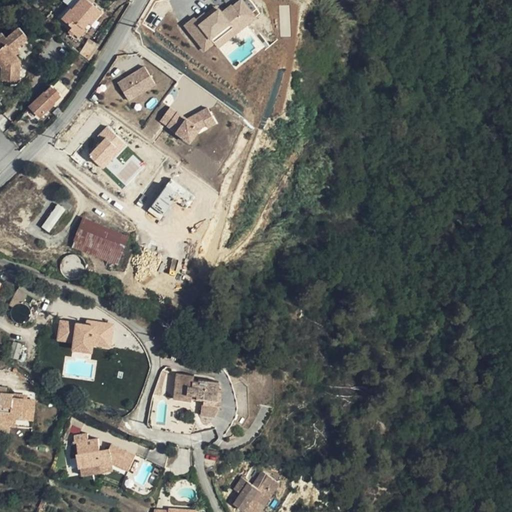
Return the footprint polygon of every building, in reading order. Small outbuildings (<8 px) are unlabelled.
[(73,9),(79,0),(64,0),(64,1),(69,5),(73,9)] [(102,12),(88,0),(79,0),(73,9),(75,10),(65,21),(72,27),(70,30),(79,38),(86,30),(84,28),(89,23),(91,24),(96,19),(102,12)] [(186,14),(177,23),(192,39),(201,31),(205,36),(213,29),(215,31),(225,22),(226,24),(236,15),(235,14),(243,7),(237,0),(224,0),(223,1),(222,0),(221,0),(213,8),(210,4),(200,13),(196,9),(188,16),(186,14)] [(290,36),(288,4),(278,5),(281,37),(290,36)] [(73,9),(69,5),(60,16),(65,21),(75,10),(73,9)] [(201,31),(192,39),(198,47),(207,39),(211,43),(247,11),(243,7),(235,14),(236,15),(226,24),(225,22),(215,31),(213,29),(205,36),(201,31)] [(3,33),(0,34),(0,45),(5,42),(7,44),(0,51),(0,65),(7,74),(8,82),(14,81),(21,80),(23,59),(18,55),(22,52),(18,47),(29,38),(20,26),(7,38),(3,33)] [(97,47),(87,41),(80,53),(89,60),(97,47)] [(285,61),(293,60),(293,47),(285,48),(285,61)] [(145,70),(117,86),(124,97),(130,93),(134,100),(155,88),(145,70)] [(51,86),(44,93),(46,95),(54,103),(61,96),(51,86)] [(40,116),(54,103),(46,95),(44,93),(30,106),(40,116)] [(130,93),(124,97),(128,104),(134,100),(130,93)] [(160,120),(167,125),(176,112),(169,107),(160,120)] [(186,119),(176,112),(167,125),(190,141),(199,128),(206,125),(204,121),(212,116),(207,107),(186,119)] [(216,122),(212,116),(204,121),(206,125),(207,127),(216,122)] [(103,170),(127,145),(109,128),(85,153),(103,170)] [(25,139),(16,130),(11,135),(20,144),(25,139)] [(160,220),(175,199),(186,207),(194,196),(170,178),(147,211),(160,220)] [(57,204),(41,227),(49,232),(65,209),(57,204)] [(75,207),(72,205),(67,219),(75,207)] [(82,217),(71,247),(118,265),(129,236),(82,217)] [(43,290),(24,279),(13,296),(22,302),(27,293),(38,299),(43,290)] [(71,343),(71,351),(93,353),(93,347),(112,348),(114,323),(58,319),(57,342),(71,343)] [(23,344),(13,341),(9,356),(18,359),(23,344)] [(174,399),(188,400),(188,398),(192,399),(192,395),(198,396),(197,399),(204,400),(204,404),(217,406),(219,382),(199,379),(199,381),(194,380),(194,374),(177,373),(174,399)] [(7,388),(0,387),(0,417),(25,420),(27,399),(12,398),(13,394),(6,393),(7,388)] [(25,420),(0,417),(0,424),(24,427),(25,420)] [(87,434),(74,436),(75,443),(77,443),(78,451),(76,452),(78,466),(81,466),(111,462),(128,470),(135,455),(111,444),(110,448),(100,450),(98,439),(88,440),(87,434)] [(111,462),(81,466),(81,474),(112,470),(111,462)] [(234,504),(245,511),(255,511),(261,504),(265,507),(281,484),(262,471),(252,485),(242,478),(234,489),(241,494),(234,504)]
